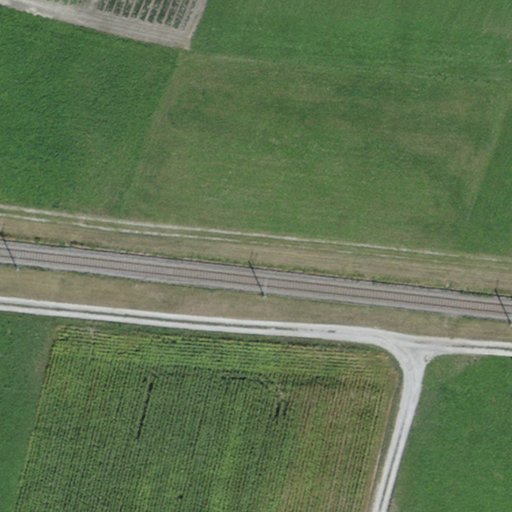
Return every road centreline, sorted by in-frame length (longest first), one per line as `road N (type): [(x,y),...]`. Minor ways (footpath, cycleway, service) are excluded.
road 1 (track): [(0,211),(511,269)]
road 2 (track): [(0,301),(511,355)]
road 3 (track): [(403,342),(412,381),(378,511)]
